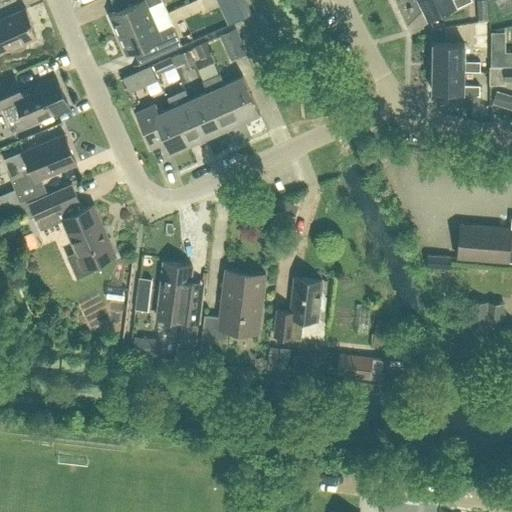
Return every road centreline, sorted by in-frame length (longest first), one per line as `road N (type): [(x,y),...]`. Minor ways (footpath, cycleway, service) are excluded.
road 1 (track): [(511,460),(0,403)]
road 2 (residential): [(394,101),(151,209),(60,0)]
road 3 (residential): [(319,479),(511,501)]
road 4 (residential): [(511,134),(394,101)]
